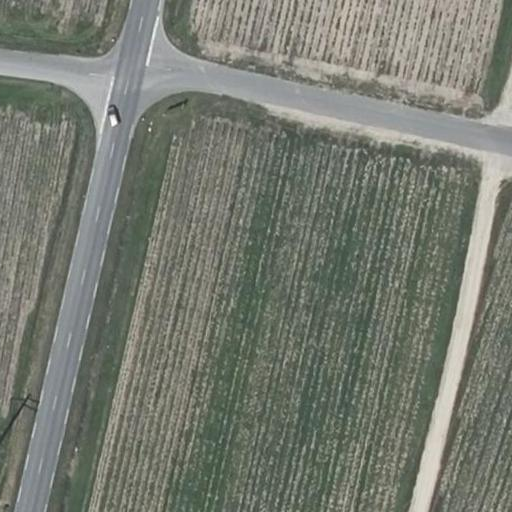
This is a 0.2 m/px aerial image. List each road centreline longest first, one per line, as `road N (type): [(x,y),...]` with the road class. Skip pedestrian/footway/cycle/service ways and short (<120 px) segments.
road 1 (secondary): [(32,511),(131,72)]
road 2 (unclassified): [(511,140),(265,85),(131,72)]
road 3 (track): [(503,138),(419,511)]
road 4 (unclassified): [(0,60),(131,72)]
